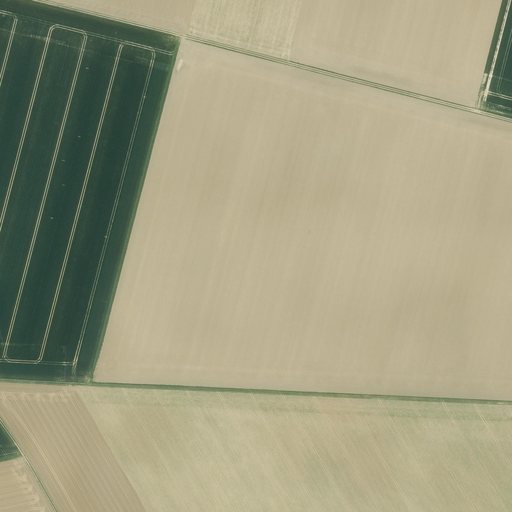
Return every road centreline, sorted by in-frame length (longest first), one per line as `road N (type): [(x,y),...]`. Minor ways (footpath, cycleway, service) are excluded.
road 1 (track): [(511,122),(184,39),(95,378)]
road 2 (track): [(93,388),(511,404)]
road 3 (track): [(25,0),(184,39)]
